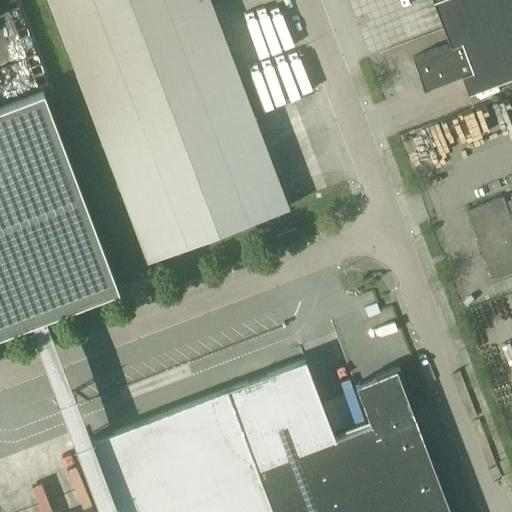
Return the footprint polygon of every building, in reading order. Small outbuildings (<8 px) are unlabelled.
[(47,0),(146,259),(287,206),(209,0),(47,0)] [(511,74),(511,0),(452,0),(461,23),(442,30),(447,44),(410,58),(422,88),(458,74),(465,92),(511,74)] [(41,89),(0,104),(0,331),(13,326),(26,321),(97,507),(82,511),(116,511),(42,315),(61,308),(116,287),(41,89)] [(511,192),(511,193),(511,203),(506,205),(503,196),(467,210),(492,278),(511,270),(511,192)] [(299,239),(295,229),(295,228),(275,236),(279,247),(299,239)] [(449,511),(395,367),(353,383),(368,422),(333,436),(303,357),(73,444),(98,511),(449,511)]
